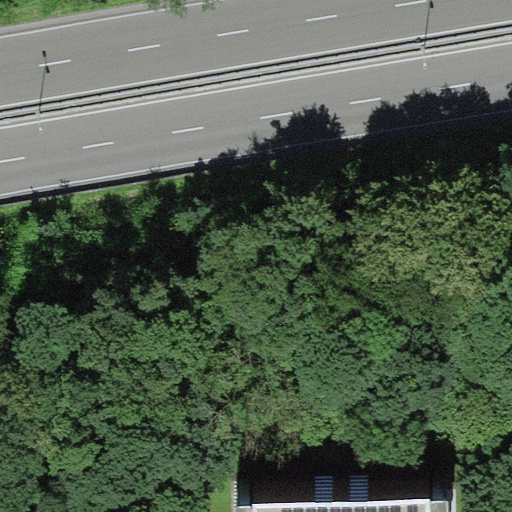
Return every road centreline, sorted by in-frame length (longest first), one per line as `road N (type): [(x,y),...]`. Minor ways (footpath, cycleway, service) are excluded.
road 1 (secondary): [(0,168),(511,80)]
road 2 (secondary): [(442,0),(0,74)]
